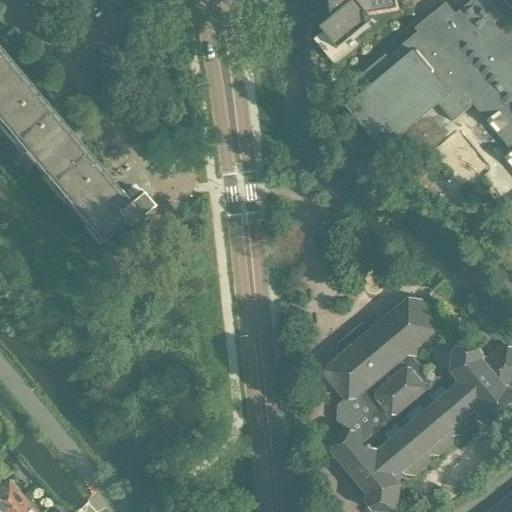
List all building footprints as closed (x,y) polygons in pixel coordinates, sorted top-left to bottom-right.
[(105,0),(91,0),(94,2),(107,16),(113,10),(114,10),(105,0)] [(333,21),(322,30),(340,52),(370,28),(369,27),(368,17),(400,12),(397,0),(330,0),(330,1),(333,21)] [(386,56),(354,83),(366,96),(348,111),(352,115),(342,123),(355,139),(365,131),(377,146),(372,150),(385,166),(401,153),(402,153),(392,141),(438,104),(453,123),(474,106),(477,104),(490,120),(487,122),(497,134),(499,131),(511,146),(508,148),(509,149),(511,147),(511,146),(511,153),(505,160),(511,168),(511,51),(491,27),(494,24),(503,17),(489,0),(474,0),(456,15),(452,19),(443,8),(447,5),(447,4),(415,30),(418,34),(388,59),(386,56)] [(0,123),(10,135),(11,136),(24,151),(16,158),(27,172),(36,165),(101,243),(100,244),(101,246),(124,226),(128,232),(142,220),(156,208),(143,194),(129,205),(121,195),(120,196),(117,199),(108,189),(76,151),(80,148),(77,145),(69,135),(65,138),(49,119),(53,116),(44,106),(40,109),(33,101),(0,61),(0,123)] [(511,387),(511,386),(511,349),(500,348),(487,359),(483,359),(484,357),(477,346),(461,345),(452,354),(451,373),(443,379),(430,378),(415,360),(416,357),(417,348),(436,333),(437,320),(422,302),(409,300),(389,318),(388,324),(381,323),(374,329),(371,326),(362,325),(339,345),(338,353),(341,357),(330,366),(326,377),(345,401),(339,406),(338,422),(347,433),(334,444),(333,455),(347,471),(354,472),(353,478),(362,489),(368,489),(367,505),(372,511),(393,511),(399,508),(401,486),(396,479),(404,473),(406,476),(416,477),(429,465),(430,456),(440,457),(453,445),(454,436),(463,437),(477,426),(477,416),(475,413),(476,412),(483,411),(485,411),(484,413),(491,421),(510,422),(511,421),(511,390),(511,391),(511,387)] [(0,511),(7,511),(22,500),(8,483),(0,489),(0,511)] [(511,511),(511,496),(491,511),(511,511)] [(7,511),(37,511),(31,505),(28,507),(22,500),(7,511)]
